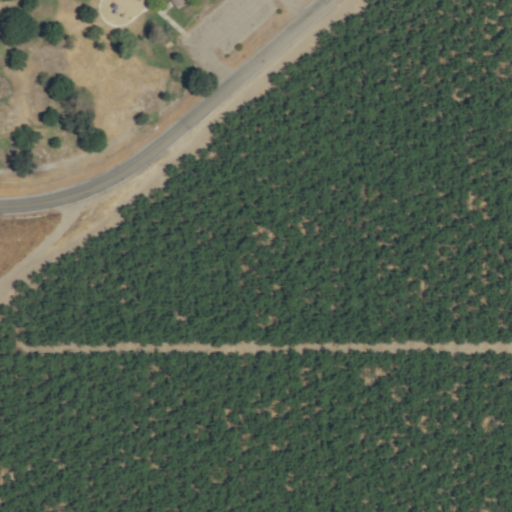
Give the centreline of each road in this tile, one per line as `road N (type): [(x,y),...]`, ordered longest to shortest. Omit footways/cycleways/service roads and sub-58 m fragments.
road 1 (tertiary): [(0,207),(62,199),(113,177),(326,0)]
road 2 (residential): [(0,281),(91,188)]
